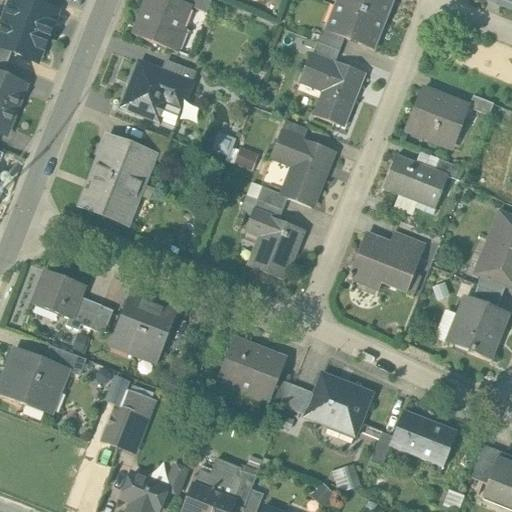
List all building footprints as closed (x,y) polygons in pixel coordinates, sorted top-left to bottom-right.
[(31,2),(25,0),(11,0),(4,20),(47,37),(47,36),(51,26),(52,25),(51,25),(56,12),(31,2)] [(178,2),(172,0),(146,0),(133,36),(171,51),(188,7),(189,7),(178,2)] [(210,2),(204,0),(178,0),(178,2),(189,7),(188,7),(206,14),(210,2)] [(342,0),(341,4),(384,21),(392,0),(342,0)] [(511,0),(487,0),(511,9),(511,0)] [(384,21),(341,4),(330,33),(329,34),(344,39),(373,51),(384,21)] [(47,37),(4,20),(0,29),(0,48),(11,52),(36,62),(41,50),(42,50),(42,49),(42,48),(46,38),(47,37)] [(344,39),(329,34),(330,33),(322,30),(316,44),(339,52),(344,39)] [(339,52),(316,44),(312,55),(334,64),(339,52)] [(11,52),(0,48),(0,62),(6,65),(11,52)] [(312,55),(310,55),(299,84),(323,93),(314,116),(343,128),(363,76),(334,64),(312,55)] [(168,76),(139,64),(121,109),(158,123),(160,118),(175,124),(191,85),(168,76)] [(195,74),(172,65),(168,76),(191,85),(195,74)] [(25,86),(0,75),(0,104),(17,112),(19,106),(18,103),(25,86)] [(464,108),(421,91),(404,132),(447,149),(464,108)] [(493,105),(472,97),(468,109),(488,117),(493,105)] [(17,112),(0,104),(0,134),(5,136),(12,119),(15,117),(17,112)] [(307,130),(285,122),(280,133),(303,141),(307,130)] [(169,140),(145,131),(140,143),(164,152),(169,140)] [(303,141),(280,133),(270,159),(272,159),(273,156),(294,164),(282,196),(281,197),(287,199),(311,209),(333,153),(303,141)] [(230,156),(236,139),(219,134),(213,150),(230,156)] [(136,153),(108,141),(95,173),(138,190),(150,160),(150,158),(136,153)] [(164,152),(140,143),(136,153),(150,158),(150,160),(160,164),(164,152)] [(433,171),(395,157),(382,190),(434,210),(447,178),(447,177),(433,171)] [(463,170),(437,160),(433,171),(447,177),(447,178),(458,182),(463,170)] [(138,190),(95,173),(82,205),(125,222),(138,190)] [(282,196),(262,188),(257,201),(282,211),(287,199),(281,197),(282,196)] [(282,211),(257,201),(252,212),(278,222),(282,211)] [(278,222),(252,212),(245,231),(261,237),(248,268),(282,281),(302,232),(278,222)] [(511,219),(499,214),(488,243),(493,245),(481,276),(505,286),(511,288),(511,219)] [(420,256),(398,248),(399,247),(377,238),(376,241),(364,237),(347,279),(358,283),(361,275),(406,293),(420,256)] [(424,245),(402,237),(399,247),(398,248),(420,256),(424,245)] [(83,287),(46,273),(32,306),(68,320),(65,328),(78,333),(80,327),(90,303),(78,298),(83,287)] [(505,286),(481,276),(477,287),(501,297),(505,286)] [(501,297),(477,287),(471,300),(495,310),(501,297)] [(130,292),(108,348),(132,358),(155,302),(130,292)] [(471,300),(465,298),(447,344),(488,360),(506,314),(495,310),(471,300)] [(155,302),(132,358),(156,367),(178,311),(155,302)] [(90,303),(80,327),(91,331),(100,308),(90,303)] [(111,312),(100,308),(91,331),(102,336),(111,312)] [(284,362),(232,342),(216,383),(268,402),(277,380),(284,362)] [(86,361),(49,347),(43,362),(62,369),(62,370),(80,377),(86,361)] [(43,362),(15,351),(0,389),(0,396),(44,414),(62,370),(62,369),(43,362)] [(370,394),(321,376),(313,394),(305,417),(354,436),(370,394)] [(105,401),(115,405),(121,408),(131,384),(114,377),(105,401)] [(292,386),(277,380),(268,402),(284,408),(292,386)] [(313,394),(292,386),(284,408),(305,417),(313,394)] [(121,408),(115,405),(101,441),(133,453),(142,430),(141,429),(145,417),(121,408)] [(455,433),(402,411),(392,437),(388,446),(390,446),(442,467),(455,433)] [(381,433),(370,462),(382,467),(390,446),(388,446),(392,437),(381,433)] [(496,458),(481,452),(471,478),(486,484),(496,458)] [(511,463),(496,458),(486,484),(481,498),(511,509),(511,463)] [(211,471),(201,467),(198,476),(197,475),(182,511),(229,511),(232,507),(240,485),(235,483),(239,471),(240,471),(241,470),(216,459),(211,471)] [(353,464),(331,470),(338,492),(359,485),(353,464)] [(186,472),(174,467),(165,489),(166,489),(165,490),(177,495),(186,472)] [(240,471),(239,471),(235,483),(240,485),(232,507),(243,511),(251,491),(256,478),(240,471)] [(165,489),(131,475),(121,500),(131,503),(127,511),(152,511),(153,511),(156,511),(165,490),(166,489),(165,489)] [(256,511),(263,495),(251,491),(243,511),(242,511),(256,511)]
